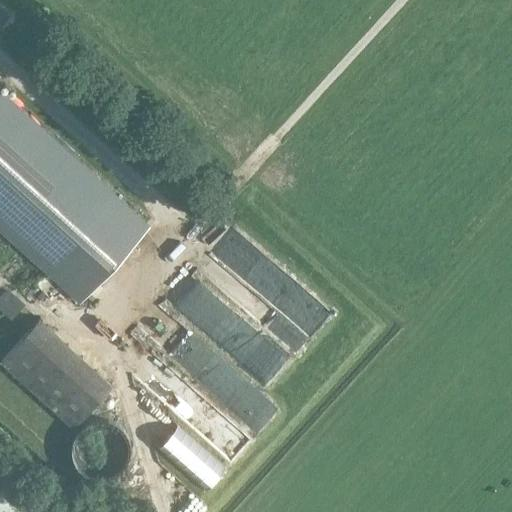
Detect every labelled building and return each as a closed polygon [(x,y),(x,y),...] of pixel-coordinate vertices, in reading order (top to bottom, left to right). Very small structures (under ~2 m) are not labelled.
[(54,80),(60,73),(52,67),(45,74),(54,80)] [(0,228),(79,300),(147,225),(0,91),(0,228)] [(299,299),(305,292),(257,249),(250,257),(234,242),(222,255),(306,329),(318,316),(299,299)] [(195,260),(240,304),(250,293),(205,249),(195,260)] [(167,301),(226,354),(280,369),(219,314),(224,295),(208,291),(207,296),(196,293),(180,278),(170,289),(167,301)] [(7,288),(0,295),(0,309),(10,320),(23,304),(7,288)] [(246,416),(254,392),(223,382),(215,406),(246,416)] [(188,416),(223,453),(239,438),(218,416),(207,426),(193,412),(188,416)] [(185,436),(174,453),(199,469),(210,452),(185,436)] [(53,511),(14,476),(0,490),(0,511),(53,511)]
